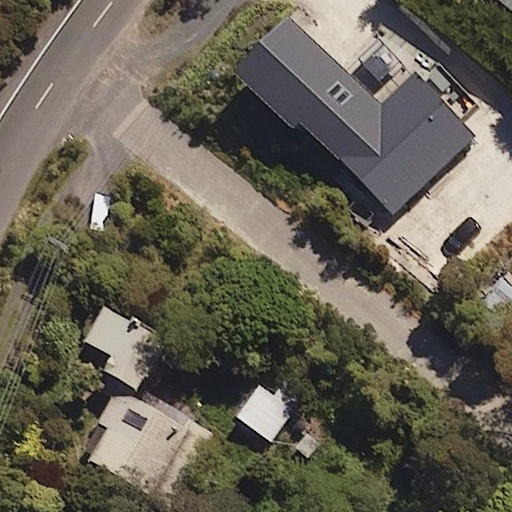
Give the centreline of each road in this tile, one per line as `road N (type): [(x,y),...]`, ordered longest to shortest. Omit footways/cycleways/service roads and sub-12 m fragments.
road 1 (unknown): [(75,47),(511,392)]
road 2 (unclassified): [(0,164),(110,0)]
